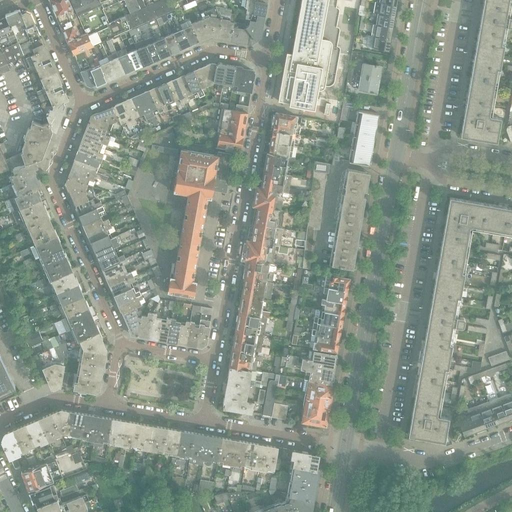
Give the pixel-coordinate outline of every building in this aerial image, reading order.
[(76,18),(68,0),(49,0),(61,24),(72,19),(76,18)] [(109,22),(99,0),(70,0),(79,18),(85,33),(109,22)] [(123,0),(99,0),(109,22),(113,21),(107,7),(123,0)] [(130,29),(174,10),(176,9),(176,8),(184,5),(182,1),(183,0),(160,0),(125,15),(130,29)] [(209,7),(205,0),(196,5),(199,11),(209,7)] [(264,15),(267,1),(258,0),(246,0),(245,7),(247,8),(247,12),(264,15)] [(339,47),(338,46),(337,46),(340,31),(340,29),(339,27),(337,26),(339,11),(339,10),(338,8),(337,7),(336,7),(337,0),(301,0),(292,54),(287,53),(278,101),(289,103),(289,105),(314,110),(318,90),(320,90),(322,89),(324,88),(325,86),(326,86),(329,86),(331,85),(333,84),(334,82),(335,80),(340,50),(340,48),(339,47)] [(511,9),(507,9),(508,0),(483,0),(483,5),(484,5),(483,10),(484,10),(484,11),(485,13),(489,13),(488,22),(483,21),(482,23),(482,24),(481,23),(480,28),(479,28),(460,136),(497,142),(501,118),(490,116),(489,114),(497,69),(500,70),(504,45),(501,44),(503,33),(510,35),(511,27),(511,9)] [(186,9),(196,5),(194,1),(184,5),(186,9)] [(395,16),(397,5),(380,2),(378,13),(395,16)] [(218,38),(223,12),(218,11),(216,7),(200,13),(201,15),(211,37),(213,36),(217,37),(217,38),(218,38)] [(230,40),(234,22),(235,14),(231,13),(232,9),(216,7),(218,11),(223,12),(218,38),(230,40)] [(25,22),(20,11),(19,9),(5,15),(6,16),(4,17),(8,26),(9,25),(23,54),(33,50),(34,50),(31,43),(25,28),(27,27),(25,22)] [(35,26),(30,14),(21,11),(20,11),(25,22),(27,27),(29,31),(30,32),(31,32),(32,32),(33,31),(33,29),(33,28),(35,26)] [(261,37),(264,15),(247,12),(245,19),(250,20),(249,25),(246,27),(255,40),(261,37)] [(393,28),(395,16),(378,13),(376,25),(393,28)] [(73,53),(130,29),(125,15),(113,21),(109,22),(85,33),(79,36),(68,41),(73,53)] [(211,37),(201,15),(197,17),(198,18),(191,22),(199,41),(201,41),(211,37)] [(23,56),(23,54),(9,25),(8,26),(4,17),(2,18),(2,19),(0,20),(0,44),(8,63),(23,56)] [(79,36),(72,19),(61,24),(68,41),(79,36)] [(199,41),(191,22),(190,20),(181,24),(187,37),(187,39),(189,45),(190,45),(192,45),(194,44),(195,43),(199,41)] [(255,40),(246,27),(244,29),(237,28),(238,22),(234,22),(230,40),(250,44),(255,40)] [(187,37),(181,24),(171,28),(173,33),(178,42),(177,43),(180,49),(181,49),(182,49),(185,48),(186,46),(189,45),(187,39),(187,37)] [(391,39),(393,28),(376,25),(374,36),(391,39)] [(177,43),(178,42),(173,33),(164,37),(168,46),(167,47),(170,53),(172,53),(173,53),(176,52),(177,50),(180,49),(177,43)] [(167,47),(168,46),(164,37),(160,39),(158,35),(153,37),(155,41),(159,50),(159,51),(161,57),(162,57),(164,57),(167,56),(167,54),(170,53),(167,47)] [(389,51),(391,39),(374,36),(372,48),(389,51)] [(140,58),(135,45),(131,37),(127,39),(132,51),(127,53),(131,62),(131,63),(133,69),(135,69),(136,69),(139,68),(140,66),(142,65),(140,59),(140,58)] [(44,46),(40,39),(31,43),(34,50),(44,46)] [(123,65),(117,52),(116,53),(111,39),(106,41),(112,54),(107,56),(112,66),(111,67),(116,77),(116,76),(118,77),(121,76),(121,74),(125,73),(122,67),(123,65)] [(131,62),(127,53),(122,39),(118,41),(123,50),(124,50),(125,54),(123,54),(121,51),(117,52),(123,65),(122,67),(125,73),(126,73),(127,73),(130,72),(131,71),(133,69),(131,63),(131,62)] [(149,55),(150,54),(146,45),(144,40),(135,45),(140,58),(140,59),(142,65),(144,65),(146,65),(148,64),(149,62),(152,61),(149,55)] [(159,51),(159,50),(155,41),(146,45),(150,54),(149,55),(152,61),(153,61),(155,61),(158,60),(158,58),(161,57),(159,51)] [(55,71),(44,46),(34,50),(33,50),(34,54),(31,55),(31,56),(26,58),(30,67),(35,65),(40,77),(55,71)] [(112,66),(107,56),(103,46),(100,47),(105,58),(98,61),(104,74),(104,75),(106,81),(107,81),(109,81),(112,80),(112,78),(116,77),(111,67),(112,66)] [(95,77),(89,65),(86,57),(83,51),(74,55),(87,84),(90,86),(96,84),(94,79),(95,77)] [(104,74),(98,61),(96,57),(93,59),(95,62),(89,65),(95,77),(94,79),(96,84),(96,85),(98,85),(100,85),(102,84),(103,82),(106,81),(104,75),(104,74)] [(213,83),(217,64),(211,63),(206,66),(203,67),(204,68),(202,69),(200,68),(197,69),(196,71),(194,72),(203,94),(209,91),(206,86),(213,83)] [(221,89),(226,65),(224,65),(222,63),(219,63),(217,64),(213,83),(218,84),(217,90),(221,91),(222,90),(221,89)] [(379,74),(381,66),(378,65),(378,64),(376,64),(375,65),(363,63),(360,76),(378,79),(379,74)] [(0,74),(10,70),(7,64),(0,66),(0,74)] [(232,86),(235,66),(234,67),(233,65),(230,65),(228,66),(226,65),(221,89),(222,90),(221,91),(226,92),(227,85),(232,86)] [(240,94),(245,69),(243,68),(241,67),(238,66),(236,67),(235,66),(232,86),(237,87),(237,88),(236,94),(240,94)] [(251,92),(254,73),(252,70),(245,69),(240,94),(244,95),(245,91),(251,92)] [(39,78),(36,71),(30,74),(33,81),(39,78)] [(67,100),(55,71),(40,77),(45,88),(37,92),(38,96),(47,92),(53,106),(61,102),(67,100)] [(203,94),(194,72),(192,73),(190,72),(187,74),(186,76),(185,75),(193,94),(197,92),(199,96),(203,94)] [(193,94),(185,75),(184,76),(182,76),(179,77),(178,79),(176,80),(185,101),(190,100),(188,96),(193,94)] [(376,92),(378,84),(377,84),(378,79),(360,76),(358,89),(371,91),(371,92),(373,92),(373,91),(376,92)] [(185,101),(176,80),(174,81),(172,80),(169,82),(168,83),(167,83),(175,102),(177,105),(185,101)] [(171,104),(175,102),(167,83),(166,84),(165,83),(161,85),(160,87),(158,88),(168,109),(172,108),(171,104)] [(168,109),(158,88),(156,89),(154,88),(151,89),(150,91),(149,91),(157,109),(159,113),(164,111),(168,109)] [(157,109),(149,91),(149,92),(147,91),(143,93),(143,95),(141,95),(154,126),(158,124),(153,111),(157,109)] [(154,126),(141,95),(138,96),(136,96),(133,97),(132,99),(131,98),(140,117),(145,115),(150,127),(154,126)] [(132,125),(137,123),(135,119),(140,117),(131,98),(131,100),(129,99),(126,100),(125,102),(123,103),(132,125)] [(249,102),(245,101),(246,99),(240,98),(238,105),(237,105),(236,106),(229,104),(229,109),(247,112),(249,102)] [(354,109),(355,103),(343,101),(342,107),(354,109)] [(55,132),(63,110),(65,106),(64,104),(64,103),(62,104),(61,102),(53,106),(53,107),(52,110),(50,109),(48,114),(49,115),(46,116),(49,122),(43,124),(44,126),(51,131),(52,131),(52,130),(55,132)] [(132,125),(123,103),(121,104),(119,103),(115,105),(115,107),(114,107),(119,120),(121,123),(126,121),(130,129),(134,128),(132,125)] [(210,108),(210,107),(208,103),(199,107),(201,112),(210,108)] [(247,112),(229,109),(227,109),(228,104),(220,103),(219,107),(221,108),(219,120),(243,124),(244,120),(246,119),(247,112)] [(119,120),(114,107),(113,107),(98,113),(97,113),(91,115),(89,122),(89,123),(90,123),(108,130),(110,131),(113,124),(112,124),(112,123),(119,120)] [(201,112),(199,107),(190,111),(192,116),(201,112)] [(375,126),(378,113),(358,109),(356,122),(375,126)] [(295,134),(297,123),(294,122),(295,116),(276,112),(275,119),(272,130),(292,134),(295,134)] [(244,131),(245,125),(243,124),(219,120),(216,132),(219,133),(243,137),(243,136),(241,136),(242,132),(244,131)] [(42,158),(48,142),(52,131),(51,131),(44,126),(43,124),(41,125),(32,121),(31,123),(26,133),(24,138),(26,139),(22,149),(23,152),(22,152),(26,164),(34,161),(42,158)] [(373,139),(375,126),(356,122),(353,135),(373,139)] [(107,134),(108,130),(90,123),(90,124),(88,125),(86,128),(87,130),(86,132),(114,142),(116,138),(110,136),(107,134)] [(148,142),(173,132),(171,126),(146,137),(148,142)] [(291,140),(292,134),(272,130),(270,142),(293,146),(294,140),(291,140)] [(114,142),(86,132),(86,134),(84,135),(82,138),(83,140),(82,141),(101,148),(103,143),(107,145),(107,144),(113,147),(113,145),(119,147),(120,144),(114,142)] [(241,148),(243,137),(219,133),(217,147),(225,149),(232,151),(233,150),(232,150),(232,147),(241,148)] [(371,151),(373,139),(353,135),(351,148),(371,151)] [(100,153),(101,148),(82,141),(83,142),(81,143),(80,146),(80,148),(80,150),(102,159),(111,162),(112,157),(100,153)] [(144,151),(147,144),(139,142),(137,149),(144,151)] [(291,157),(293,146),(270,142),(268,153),(291,157)] [(177,155),(178,149),(152,145),(151,150),(177,155)] [(0,172),(11,169),(26,164),(22,152),(5,160),(0,148),(0,172)] [(193,280),(205,212),(207,198),(209,198),(211,197),(213,183),(225,185),(226,181),(228,170),(229,164),(231,153),(218,151),(217,155),(181,148),(179,161),(174,160),(171,175),(176,176),(173,191),(188,194),(186,205),(185,205),(184,210),(185,210),(184,219),(182,219),(182,224),(183,224),(181,233),(180,232),(179,238),(180,238),(179,247),(177,246),(177,252),(178,252),(176,260),(175,260),(174,265),(175,266),(174,273),(170,272),(169,277),(168,277),(165,279),(164,287),(166,290),(167,290),(167,292),(193,296),(196,280),(193,280)] [(368,164),(371,151),(351,148),(349,161),(368,164)] [(100,163),(102,159),(80,150),(79,152),(77,153),(76,156),(77,158),(75,159),(97,167),(98,162),(100,163)] [(294,157),(291,157),(268,153),(267,153),(264,170),(284,174),(285,170),(286,170),(287,165),(292,167),(294,157)] [(136,166),(138,161),(129,157),(127,163),(136,166)] [(95,172),(97,167),(75,159),(76,160),(74,161),(73,164),(74,166),(73,168),(95,177),(106,181),(108,176),(95,172)] [(40,186),(34,172),(35,171),(34,168),(37,167),(34,161),(26,164),(11,169),(14,174),(10,176),(18,195),(36,187),(40,186)] [(328,173),(329,163),(314,161),(313,171),(326,172),(328,173)] [(136,172),(138,167),(127,163),(125,167),(136,172)] [(136,172),(125,167),(124,171),(135,176),(136,172)] [(95,177),(73,168),(72,170),(70,171),(69,175),(70,177),(69,177),(88,184),(90,179),(93,181),(95,177)] [(352,268),(365,197),(362,196),(363,191),(366,191),(370,172),(359,171),(348,169),(345,169),(328,269),(330,269),(331,265),(352,268)] [(261,186),(261,188),(276,191),(282,192),(283,192),(288,193),(291,175),(284,174),(264,170),(264,173),(261,186)] [(96,197),(92,189),(87,187),(88,184),(69,177),(68,177),(68,178),(65,184),(68,190),(69,190),(75,205),(76,205),(76,206),(96,197)] [(128,178),(125,187),(130,189),(133,180),(128,178)] [(43,205),(39,198),(38,194),(39,193),(36,187),(18,195),(14,197),(16,202),(11,205),(19,223),(24,220),(24,221),(47,211),(44,205),(43,205)] [(276,200),(277,195),(275,195),(276,191),(261,188),(256,187),(253,205),(256,206),(284,212),(285,210),(281,210),(283,201),(276,200)] [(116,199),(126,194),(124,190),(114,195),(116,199)] [(129,201),(127,196),(126,195),(120,198),(123,204),(129,201)] [(80,214),(102,205),(100,201),(97,201),(96,197),(76,206),(77,206),(76,208),(77,211),(79,212),(80,214)] [(463,326),(464,322),(464,319),(463,317),(461,317),(462,310),(455,308),(457,297),(460,298),(464,273),(461,272),(469,227),(471,226),(511,232),(511,207),(450,197),(408,435),(445,442),(449,418),(438,416),(437,414),(445,369),(448,369),(448,368),(452,344),(449,344),(451,333),(458,334),(459,327),(461,327),(463,326)] [(101,216),(99,211),(103,209),(102,205),(80,214),(81,216),(80,218),(82,222),(84,222),(83,223),(101,216)] [(253,221),(252,224),(281,229),(282,228),(284,212),(256,206),(255,208),(253,221)] [(53,229),(50,221),(48,218),(49,218),(47,211),(24,221),(35,245),(57,235),(54,229),(53,229)] [(88,232),(110,223),(108,218),(103,220),(101,216),(83,223),(84,224),(84,226),(85,229),(87,230),(88,232)] [(91,241),(110,233),(115,231),(113,226),(111,226),(110,223),(88,232),(89,234),(88,236),(90,239),(91,240),(91,241)] [(274,237),(275,232),(273,232),(274,228),(252,224),(249,241),(271,245),(272,237),(274,237)] [(145,235),(142,229),(136,232),(139,238),(145,235)] [(117,240),(131,234),(129,230),(112,238),(110,233),(91,241),(92,242),(91,244),(93,247),(95,248),(96,250),(117,240)] [(64,253),(60,246),(59,242),(60,241),(57,235),(35,245),(30,247),(35,259),(40,257),(45,268),(67,259),(65,253),(64,253)] [(117,251),(115,246),(119,245),(117,240),(96,250),(97,252),(96,254),(97,257),(99,258),(99,259),(117,251)] [(247,240),(244,259),(248,259),(263,262),(267,263),(268,263),(268,262),(273,263),(275,246),(249,241),(247,240)] [(153,256),(150,250),(142,254),(145,259),(153,256)] [(104,268),(125,258),(123,254),(119,256),(117,251),(99,259),(100,260),(99,261),(101,265),(103,266),(104,268)] [(126,269),(124,264),(127,263),(127,262),(131,260),(130,256),(125,258),(104,268),(104,270),(104,272),(105,275),(107,276),(107,277),(126,269)] [(156,262),(154,256),(148,259),(150,264),(156,262)] [(78,283),(75,277),(74,277),(69,266),(70,265),(67,259),(45,268),(56,293),(78,283)] [(266,271),(267,263),(263,262),(248,259),(245,277),(267,281),(272,282),(274,273),(266,271)] [(161,274),(158,266),(152,268),(156,276),(161,274)] [(299,286),(302,269),(297,268),(296,278),(294,277),(293,285),(299,286)] [(111,285),(133,276),(131,272),(128,273),(126,269),(107,277),(108,277),(107,279),(108,282),(110,283),(111,285)] [(348,283),(349,278),(326,274),(325,279),(327,280),(326,287),(347,291),(347,290),(350,288),(350,285),(349,283),(348,283)] [(9,283),(6,276),(1,278),(4,285),(9,283)] [(133,286),(131,282),(135,280),(133,276),(111,285),(112,287),(111,289),(113,293),(115,293),(114,295),(131,287),(133,286)] [(245,277),(242,295),(261,298),(261,297),(270,299),(273,283),(266,282),(267,281),(245,277)] [(46,283),(44,278),(36,282),(37,286),(40,285),(46,283)] [(85,301),(82,294),(80,290),(81,289),(78,283),(56,293),(61,305),(56,307),(51,309),(49,310),(51,314),(60,310),(63,318),(66,317),(89,307),(86,301),(85,301)] [(119,303),(141,294),(139,289),(133,292),(131,287),(114,295),(115,295),(115,297),(116,300),(118,301),(119,303)] [(297,297),(299,288),(293,287),(290,303),(296,304),(297,297)] [(348,297),(347,294),(346,294),(347,291),(326,287),(324,287),(323,292),(325,292),(325,293),(324,298),(322,297),(322,299),(345,303),(345,301),(345,302),(347,300),(348,297)] [(141,305),(139,300),(143,298),(141,294),(119,303),(120,305),(119,307),(121,310),(123,311),(123,312),(136,307),(141,305)] [(261,298),(242,295),(239,312),(268,318),(269,318),(269,312),(260,311),(261,308),(260,308),(261,299),(261,298)] [(18,306),(15,298),(10,300),(13,308),(18,306)] [(345,306),(344,306),(345,303),(322,299),(321,304),(323,304),(321,311),(343,314),(343,313),(345,312),(346,308),(345,306)] [(294,319),(296,306),(296,304),(290,303),(288,320),(293,321),(294,319)] [(202,313),(203,307),(200,306),(193,305),(192,311),(194,311),(202,313)] [(63,318),(62,319),(72,342),(77,341),(79,340),(99,331),(96,325),(95,325),(91,314),(92,313),(89,307),(66,317),(63,318)] [(137,335),(141,317),(138,317),(136,312),(137,309),(136,307),(123,312),(123,313),(129,328),(129,329),(131,335),(137,336),(137,335)] [(23,315),(20,309),(14,312),(17,318),(23,315)] [(196,346),(199,325),(194,324),(196,317),(193,317),(194,311),(192,311),(190,321),(186,343),(189,343),(190,345),(196,346)] [(344,320),(345,316),(343,314),(321,311),(320,317),(315,316),(314,322),(319,323),(341,327),(342,322),(344,320)] [(148,336),(152,313),(148,312),(147,317),(142,316),(141,317),(137,335),(138,335),(138,334),(139,335),(141,336),(144,337),(146,336),(148,336)] [(265,335),(268,318),(239,312),(236,330),(263,335),(265,335)] [(157,339),(161,318),(156,317),(157,314),(152,313),(148,336),(150,337),(151,338),(155,339),(157,338),(157,339)] [(167,339),(170,321),(171,318),(166,317),(166,319),(161,318),(157,339),(158,338),(160,340),(163,340),(165,339),(167,339)] [(177,342),(180,320),(175,320),(175,319),(171,318),(170,321),(167,339),(169,340),(171,342),(174,342),(176,341),(177,342)] [(206,343),(209,327),(210,321),(200,319),(199,323),(199,325),(196,346),(201,347),(206,343)] [(186,343),(190,321),(185,320),(185,321),(180,320),(177,342),(178,341),(179,343),(182,344),(184,342),(186,343)] [(342,333),(342,329),(341,327),(319,323),(318,330),(312,329),(311,334),(317,335),(339,339),(340,334),(342,333)] [(296,345),(298,335),(297,335),(298,332),(307,333),(308,329),(294,327),(292,344),(296,345)] [(260,352),(263,335),(236,330),(233,348),(252,351),(260,352)] [(106,348),(101,338),(102,337),(99,331),(79,340),(83,349),(80,362),(103,366),(106,348)] [(340,345),(340,342),(339,339),(317,335),(316,342),(310,341),(310,346),(336,352),(337,347),(338,347),(340,345)] [(63,364),(64,359),(54,336),(27,348),(30,356),(40,381),(42,384),(49,381),(51,387),(57,385),(60,385),(63,365),(63,364)] [(252,360),(252,356),(251,355),(252,351),(233,348),(229,365),(250,370),(256,370),(257,361),(252,360)] [(337,362),(338,357),(337,357),(336,354),(309,349),(308,358),(302,357),(301,363),(333,369),(334,364),(337,362)] [(332,374),(333,369),(301,363),(298,362),(298,357),(287,355),(287,357),(282,356),(281,365),(306,370),(304,379),(331,383),(333,381),(334,376),(332,374)] [(0,358),(1,358),(0,356),(0,394),(12,389),(0,362),(0,358)] [(99,387),(100,379),(103,366),(80,362),(77,383),(75,382),(74,388),(93,391),(99,387)] [(66,386),(68,375),(74,377),(75,373),(71,372),(71,370),(67,370),(68,366),(63,365),(60,385),(66,386)] [(245,400),(249,379),(254,380),(256,371),(250,370),(229,365),(224,396),(245,400)] [(495,372),(501,370),(500,366),(489,369),(491,377),(492,376),(495,372)] [(491,377),(489,369),(478,373),(480,378),(485,376),(490,377),(491,377)] [(474,380),(480,378),(478,373),(468,377),(470,383),(474,380)] [(278,381),(277,387),(283,388),(285,376),(284,375),(279,374),(278,381)] [(304,379),(302,392),(307,393),(331,397),(333,384),(331,383),(304,379)] [(275,399),(277,387),(278,381),(275,380),(271,380),(269,381),(268,385),(263,414),(272,416),(275,399)] [(328,409),(331,397),(307,393),(306,399),(305,398),(303,405),(305,405),(328,409)] [(511,417),(511,400),(510,394),(499,398),(507,419),(511,417)] [(251,407),(251,402),(253,403),(254,401),(245,400),(224,396),(222,407),(251,412),(252,407),(251,407)] [(507,419),(499,398),(489,401),(496,423),(507,419)] [(275,399),(272,416),(278,417),(281,400),(275,399)] [(281,400),(278,417),(284,418),(285,418),(288,402),(281,400)] [(496,423),(489,401),(477,406),(479,411),(485,427),(496,423)] [(326,425),(328,409),(305,405),(302,421),(326,425)] [(81,436),(85,414),(60,410),(52,413),(61,434),(64,433),(81,436)] [(485,427),(479,411),(469,415),(475,431),(485,427)] [(61,434),(52,413),(26,424),(35,445),(39,444),(40,445),(49,441),(56,438),(55,437),(61,434)] [(108,440),(112,419),(85,414),(81,436),(86,437),(86,438),(101,441),(101,439),(108,440)] [(475,431),(469,415),(458,419),(464,435),(475,431)] [(136,445),(139,423),(112,419),(108,440),(114,441),(113,443),(128,446),(128,444),(136,445)] [(163,450),(167,428),(139,423),(136,445),(142,446),(142,448),(157,451),(157,449),(163,450)] [(31,449),(30,447),(35,445),(26,424),(6,433),(6,434),(4,435),(2,439),(3,441),(2,442),(14,468),(20,466),(15,456),(18,455),(17,453),(21,451),(22,453),(31,449)] [(190,455),(194,433),(167,428),(163,450),(169,451),(169,453),(176,454),(176,459),(184,460),(184,458),(189,459),(190,455)] [(218,459),(222,438),(194,433),(190,455),(198,456),(197,458),(213,460),(213,458),(218,459)] [(245,464),(249,442),(222,438),(218,459),(225,461),(225,462),(240,465),(240,463),(245,464)] [(273,469),(277,447),(249,442),(245,464),(252,465),(252,467),(267,470),(267,468),(273,469)] [(78,450),(77,446),(73,448),(72,444),(66,446),(67,449),(69,453),(78,450)] [(277,474),(278,470),(279,470),(280,464),(281,456),(282,448),(277,447),(273,469),(271,477),(276,478),(277,474)] [(56,458),(69,453),(67,449),(55,454),(56,458)] [(317,466),(318,459),(319,455),(293,450),(291,458),(295,459),(294,462),(282,460),(282,464),(289,465),(316,469),(316,466),(317,466)] [(103,464),(106,452),(103,451),(101,458),(92,456),(90,462),(103,464)] [(36,461),(33,455),(27,458),(29,464),(36,461)] [(142,464),(133,462),(132,469),(144,471),(147,456),(144,456),(142,464)] [(63,478),(56,458),(22,471),(21,471),(28,491),(63,478)] [(28,465),(26,459),(19,461),(22,467),(28,465)] [(313,499),(315,487),(318,469),(316,469),(289,465),(286,479),(293,481),(290,495),(292,495),(313,499)] [(277,491),(279,478),(276,478),(271,477),(269,490),(274,491),(277,491)] [(76,491),(74,485),(60,491),(62,496),(76,491)] [(58,498),(56,492),(52,494),(49,486),(29,493),(32,502),(35,501),(36,506),(58,498)] [(269,490),(268,490),(270,494),(272,494),(277,498),(279,496),(274,491),(269,490)] [(59,511),(65,510),(63,506),(67,504),(68,508),(84,502),(82,495),(62,503),(59,497),(58,498),(36,506),(39,511),(59,511)] [(310,511),(313,499),(292,495),(291,500),(283,503),(283,502),(274,505),(276,511),(310,511)] [(80,511),(86,510),(88,509),(84,502),(68,508),(69,511),(65,511),(65,510),(59,511),(80,511)]
